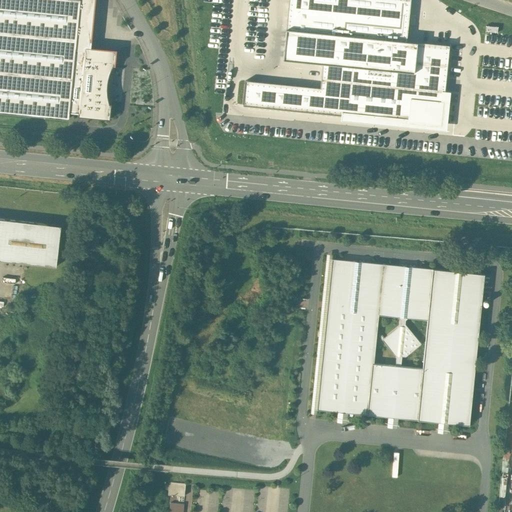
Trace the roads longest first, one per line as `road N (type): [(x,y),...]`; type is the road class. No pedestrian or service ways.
road 1 (secondary): [(169,178),(511,213)]
road 2 (secondary): [(102,511),(147,335),(169,178)]
road 3 (unclassified): [(169,178),(165,79),(127,0)]
road 4 (tertiary): [(169,178),(0,160)]
